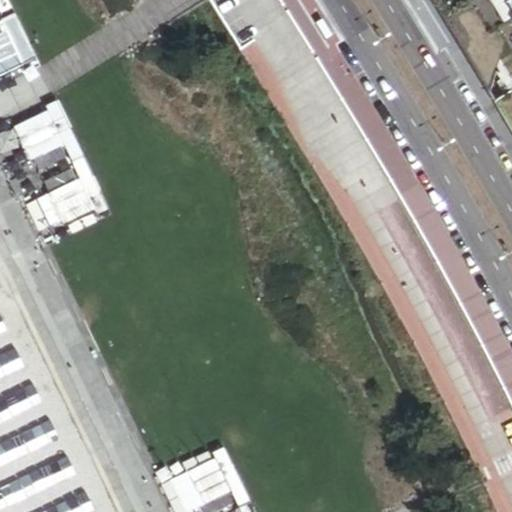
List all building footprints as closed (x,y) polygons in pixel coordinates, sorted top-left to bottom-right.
[(432,0),(490,95),(500,60),(506,42),(480,0),(432,0)] [(511,0),(480,0),(506,42),(500,60),(511,79),(511,90),(494,101),(511,131),(511,0)] [(8,11),(0,15),(0,80),(34,64),(8,11)] [(9,127),(27,165),(79,141),(61,102),(9,127)] [(91,169),(38,196),(57,234),(111,206),(91,169)] [(0,329),(19,321),(6,294),(0,296),(0,329)] [(0,370),(35,353),(24,330),(0,341),(0,370)] [(0,413),(52,387),(41,365),(0,385),(0,413)] [(0,457),(70,423),(59,400),(0,428),(0,457)] [(0,504),(89,460),(77,437),(0,475),(0,504)] [(225,444),(172,470),(193,511),(222,511),(252,498),(225,444)] [(75,511),(107,497),(96,474),(16,511),(75,511)]
